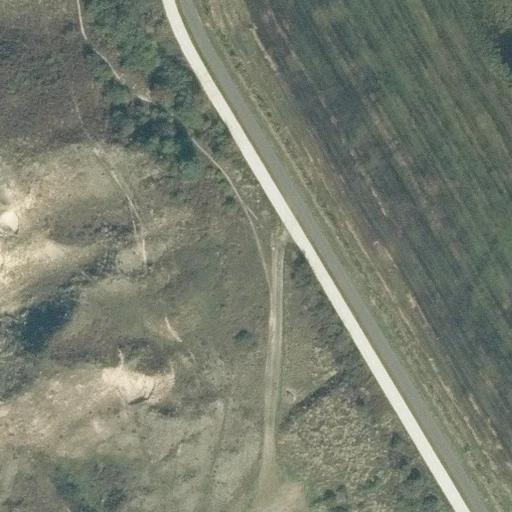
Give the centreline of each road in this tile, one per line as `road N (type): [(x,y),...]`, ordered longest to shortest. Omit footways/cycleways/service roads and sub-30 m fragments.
road 1 (unclassified): [(481,511),(179,0)]
road 2 (track): [(262,511),(278,358),(277,270)]
